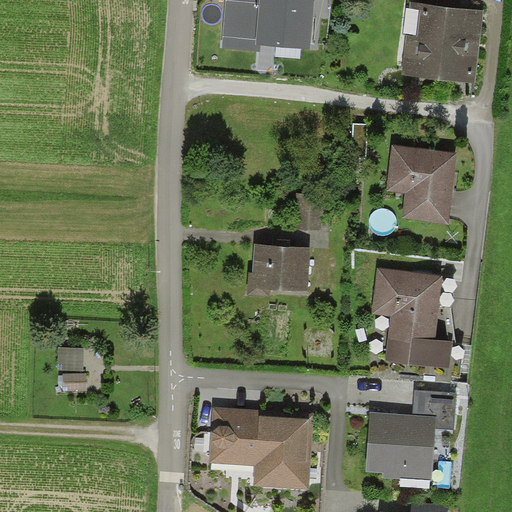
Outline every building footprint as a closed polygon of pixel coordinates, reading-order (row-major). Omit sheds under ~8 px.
[(226,0),(222,48),(260,52),(260,44),(310,49),(314,0),(226,0)] [(483,10),(410,2),(402,74),(476,82),(483,10)] [(369,124),(354,123),(351,156),(366,158),(369,124)] [(456,152),(392,144),(386,190),(406,193),(404,215),(447,221),(456,152)] [(332,195),(297,194),(296,227),(331,227),(332,195)] [(311,247),(254,245),(253,269),(248,269),(247,297),(269,298),(269,292),(310,293),(311,247)] [(444,276),(378,268),(373,314),(391,316),(385,360),(450,369),(453,341),(436,339),(444,276)] [(85,347),(59,347),(60,370),(85,369),(85,347)] [(87,374),(63,374),(63,392),(87,392),(87,374)] [(414,390),(412,415),(436,416),(435,428),(454,429),(456,393),(414,390)] [(259,410),(212,407),(209,463),(255,466),(254,486),(310,489),(314,418),(259,415),(259,410)] [(412,415),(370,412),(366,472),(383,473),(383,477),(432,480),(435,428),(436,416),(412,415)]
